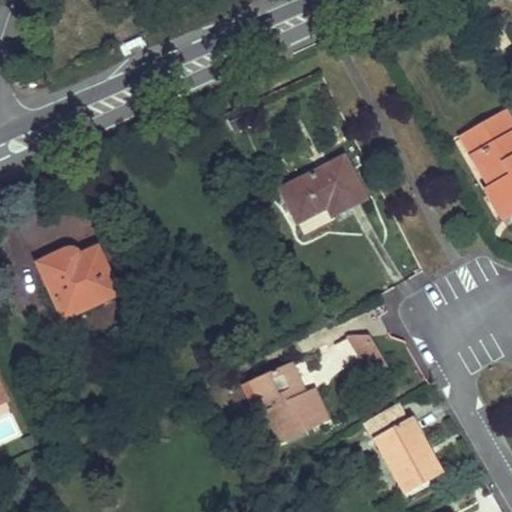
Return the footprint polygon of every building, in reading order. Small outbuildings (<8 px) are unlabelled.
[(496,20),(480,29),(492,51),(509,42),(496,20)] [(510,214),(511,213),(511,126),(506,115),(464,138),(491,190),(495,187),(510,214)] [(299,221),(314,214),(329,207),(333,214),(364,199),(346,159),(283,188),(299,221)] [(510,214),(495,187),(491,190),(487,192),(502,219),(510,214)] [(73,252),(72,252),(70,252),(68,253),(65,253),(61,254),(39,264),(63,320),(118,296),(97,250),(79,257),(76,253),(73,252)] [(392,382),(380,359),(368,337),(352,336),(380,387),(392,382)] [(305,393),(299,379),(293,365),(247,385),(261,416),(270,412),(283,440),(327,420),(313,389),(305,393)] [(406,493),(423,483),(440,474),(410,421),(406,424),(396,407),(366,424),(376,441),(406,493)]
